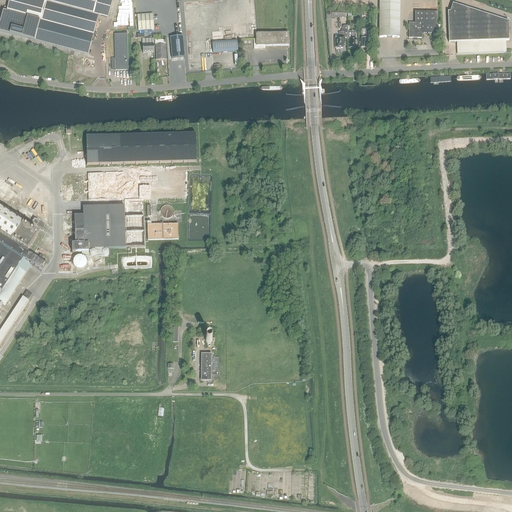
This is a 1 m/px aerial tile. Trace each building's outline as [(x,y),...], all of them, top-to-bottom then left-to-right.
[(4,11),(0,24),(0,31),(34,41),(88,55),(93,35),(99,15),(107,18),(110,7),(112,0),(9,0),(6,12),(4,11)] [(379,0),(379,38),(399,38),(399,0),(379,0)] [(450,12),(448,12),(449,43),(509,40),(508,22),(453,4),(450,12)] [(409,38),(422,38),(422,32),(438,32),(439,13),(416,12),(415,23),(409,23),(409,38)] [(138,31),(154,30),(153,14),(137,15),(138,31)] [(343,28),(342,28),(341,33),(338,33),(338,38),(335,38),(335,39),(334,39),(334,48),(343,48),(343,44),(344,44),(344,38),(348,38),(348,26),(344,26),(343,27),(343,28)] [(362,36),(362,39),(360,39),(360,48),(367,48),(367,41),(372,41),(372,32),(366,32),(366,36),(362,36)] [(288,33),(256,34),(256,47),(289,46),(288,33)] [(128,70),(127,41),(127,34),(114,34),(115,58),(111,58),(111,62),(115,62),(115,70),(128,70)] [(184,36),(171,37),(173,58),(184,57),(186,57),(184,36)] [(238,51),(237,40),(212,43),(213,53),(238,51)] [(166,41),(162,41),(155,41),(156,61),(166,60),(166,45),(166,41)] [(87,138),(87,159),(87,165),(196,162),(195,135),(87,138)] [(25,143),(26,146),(33,141),(31,137),(28,139),(29,141),(25,143)] [(86,259),(86,260),(87,260),(87,257),(95,257),(95,258),(104,257),(104,256),(105,256),(106,256),(107,256),(108,256),(108,255),(109,255),(109,254),(109,253),(109,252),(109,251),(108,251),(108,250),(107,250),(106,250),(105,250),(105,248),(125,247),(143,246),(143,216),(124,217),(124,206),(82,208),(82,214),(74,214),(74,243),(72,243),(72,251),(82,251),(82,256),(83,257),(84,257),(84,258),(85,258),(86,259)] [(158,214),(160,213),(160,214),(161,215),(161,216),(162,217),(163,218),(164,218),(165,219),(166,219),(167,219),(168,219),(169,219),(170,218),(171,218),(171,217),(172,217),(172,216),(173,216),(173,215),(173,214),(173,213),(173,212),(173,211),(173,210),(173,209),(172,209),(172,208),(171,207),(170,207),(170,206),(169,206),(168,206),(167,206),(166,206),(165,206),(164,206),(163,207),(162,207),(162,208),(161,208),(161,209),(161,210),(160,210),(160,211),(160,212),(158,212),(158,214)] [(0,313),(32,266),(42,272),(47,264),(41,260),(43,257),(41,255),(39,258),(26,250),(37,234),(0,209),(0,313)] [(42,229),(45,225),(35,219),(32,222),(42,229)] [(148,241),(178,240),(178,224),(151,225),(151,222),(147,222),(148,241)] [(86,260),(86,259),(85,258),(84,258),(84,257),(83,257),(82,256),(81,256),(80,256),(79,256),(78,256),(77,256),(77,257),(76,257),(76,258),(75,258),(75,259),(74,259),(74,260),(73,260),(73,261),(73,262),(73,263),(73,264),(73,265),(74,265),(74,266),(74,267),(75,267),(75,268),(76,268),(76,269),(77,269),(78,269),(78,270),(79,270),(80,270),(81,270),(82,269),(83,269),(84,268),(85,267),(86,266),(86,265),(87,264),(87,263),(87,262),(86,261),(86,260)] [(0,344),(29,301),(23,297),(0,332),(0,344)] [(201,353),(201,380),(219,380),(219,373),(216,373),(216,374),(212,374),(212,353),(201,353)]
